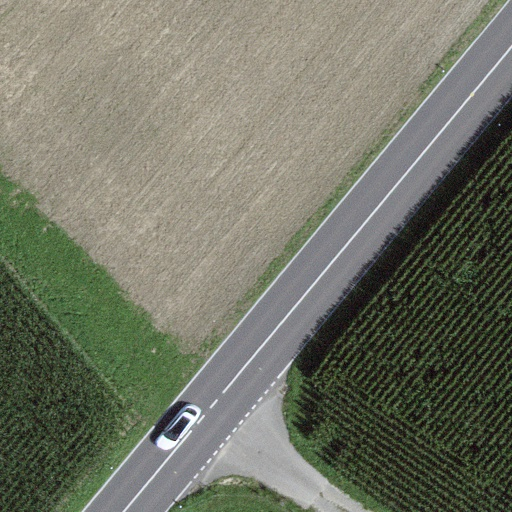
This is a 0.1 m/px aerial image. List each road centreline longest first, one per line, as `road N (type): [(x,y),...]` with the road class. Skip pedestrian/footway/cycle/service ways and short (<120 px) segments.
road 1 (secondary): [(511,70),(128,511)]
road 2 (track): [(212,418),(345,511)]
